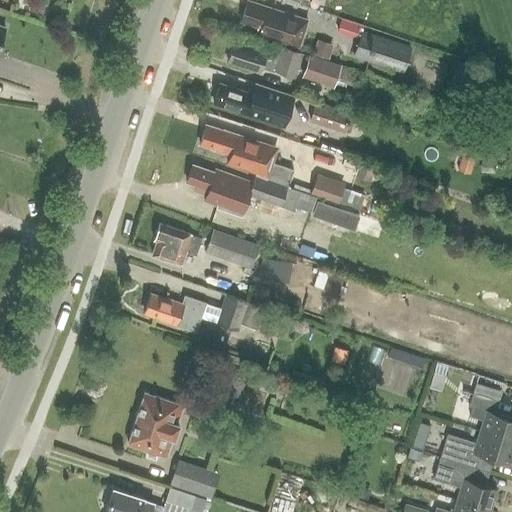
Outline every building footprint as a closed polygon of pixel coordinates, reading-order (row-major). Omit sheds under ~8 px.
[(264,8),(248,2),(242,20),(258,25),(257,27),(273,32),(271,38),(299,47),(308,21),(265,6),(264,8)] [(404,72),(412,46),(362,31),(354,56),(404,72)] [(334,45),(317,39),(313,53),(329,59),(334,45)] [(249,47),(234,42),(229,59),(243,64),(243,66),(260,72),(262,67),(274,71),(275,70),(295,76),(303,53),(282,46),(279,56),(250,46),(249,47)] [(342,64),(325,58),(312,54),(310,53),(302,76),(334,87),(342,64)] [(294,96),(255,83),(252,93),(237,88),(236,89),(219,84),(213,102),(230,107),(229,108),(284,127),(294,96)] [(345,132),(351,113),(315,102),(309,120),(345,132)] [(206,125),(200,143),(210,146),(209,147),(231,155),(229,163),(256,172),(254,177),(288,188),(294,169),(268,161),(273,146),(228,131),(227,132),(206,125)] [(463,153),(458,170),(471,174),(476,157),(463,153)] [(482,157),(481,171),(495,172),(496,158),(482,157)] [(193,165),(187,181),(196,185),(195,189),(206,194),(220,199),(218,204),(218,206),(241,215),(248,195),(281,206),(288,188),(254,177),(252,183),(216,169),(214,173),(193,165)] [(311,190),(310,195),(337,204),(345,183),(317,173),(311,190)] [(294,189),(310,195),(311,190),(296,184),(294,189)] [(365,195),(344,187),(338,203),(360,210),(365,195)] [(288,188),(281,206),(293,210),(295,207),(311,213),(315,200),(316,198),(288,188)] [(157,240),(152,254),(180,264),(184,251),(197,256),(203,238),(197,236),(159,223),(154,239),(157,240)] [(250,268),(258,244),(214,228),(205,252),(250,268)] [(319,283),(345,291),(351,273),(325,265),(319,283)] [(166,299),(151,294),(145,311),(161,316),(160,317),(197,330),(202,314),(217,319),(216,323),(238,331),(241,324),(257,330),(261,320),(263,321),(268,306),(265,305),(264,308),(226,294),(221,308),(206,303),(206,302),(184,295),(181,303),(167,298),(166,299)] [(469,406),(467,410),(471,412),(470,415),(483,419),(480,431),(511,440),(511,417),(495,413),(499,399),(502,391),(476,383),(474,391),(474,392),(469,406)] [(166,456),(182,404),(145,392),(128,444),(166,456)] [(510,463),(511,457),(511,440),(480,431),(476,442),(448,434),(441,456),(489,471),(493,458),(510,463)] [(484,485),(489,471),(441,456),(434,478),(461,486),(457,499),(490,510),(496,489),(484,485)] [(178,460),(171,483),(195,491),(203,468),(178,460)] [(360,485),(357,497),(368,500),(371,489),(360,485)] [(169,489),(166,500),(189,508),(193,497),(194,494),(170,487),(169,489)] [(150,511),(153,503),(144,500),(144,499),(113,488),(105,511),(150,511)] [(489,511),(490,510),(457,499),(452,511),(436,507),(434,511),(489,511)]
